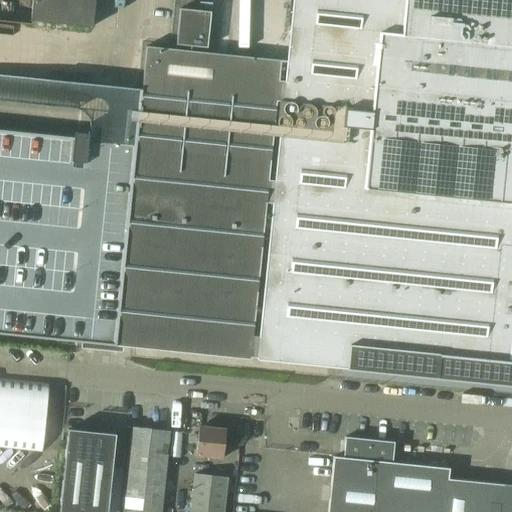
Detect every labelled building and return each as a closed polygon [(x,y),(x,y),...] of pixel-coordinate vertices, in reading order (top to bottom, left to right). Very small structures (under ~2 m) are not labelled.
[(511,0),(292,0),(285,82),(278,81),(280,60),(147,47),(142,90),(140,90),(134,144),(88,139),(89,134),(74,132),(74,137),(0,129),(0,333),(250,359),(276,101),(282,102),(257,357),(259,360),(511,385),(511,0)] [(32,0),(31,21),(92,27),(94,0),(32,0)] [(211,12),(180,9),(176,45),(207,48),(211,12)] [(49,383),(0,378),(0,447),(42,452),(49,383)] [(196,456),(221,459),(225,429),(199,426),(196,456)] [(122,511),(160,511),(169,432),(132,428),(122,511)] [(107,511),(116,434),(68,429),(59,511),(107,511)] [(511,511),(511,485),(448,479),(449,468),(392,462),(394,441),(345,436),(343,459),(334,458),(328,511),(511,511)] [(190,511),(223,511),(227,478),(194,474),(190,511)]
